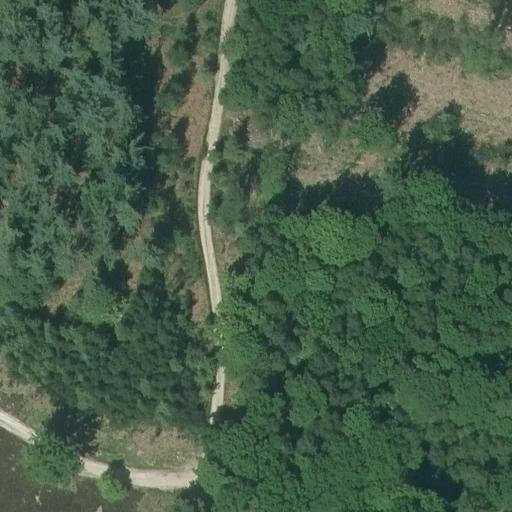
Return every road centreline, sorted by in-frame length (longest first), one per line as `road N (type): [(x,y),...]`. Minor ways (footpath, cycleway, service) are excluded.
road 1 (track): [(232,0),(203,186),(220,325),(207,511)]
road 2 (track): [(0,417),(102,472),(205,483)]
